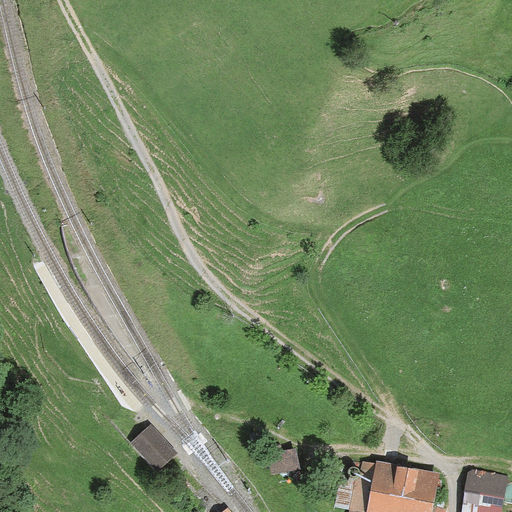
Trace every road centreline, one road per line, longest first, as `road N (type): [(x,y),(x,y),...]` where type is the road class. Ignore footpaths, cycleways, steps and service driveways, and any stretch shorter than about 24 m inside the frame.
road 1 (track): [(397,422),(242,309),(200,266),(64,0)]
road 2 (track): [(86,40),(135,79),(248,208),(340,233)]
road 3 (track): [(376,211),(340,233),(314,275),(322,302),(397,422)]
